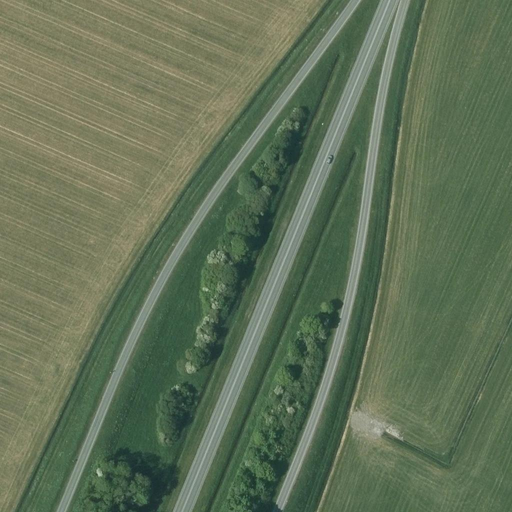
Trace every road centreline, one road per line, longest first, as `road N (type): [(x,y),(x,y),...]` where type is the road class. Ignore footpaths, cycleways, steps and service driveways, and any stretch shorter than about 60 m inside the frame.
road 1 (trunk): [(355,0),(158,284),(61,511)]
road 2 (trunk): [(182,511),(389,0)]
road 3 (trunk): [(276,511),(347,305),(400,0)]
